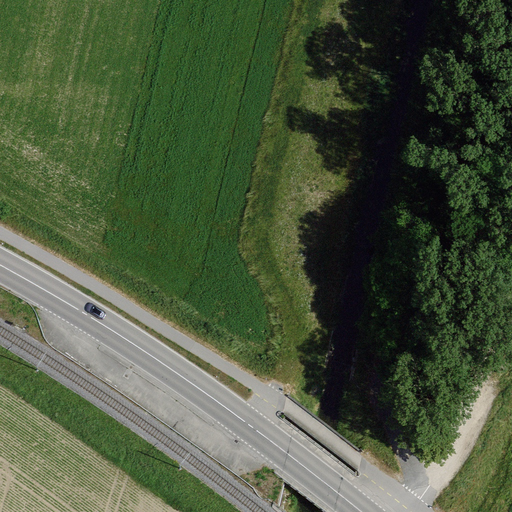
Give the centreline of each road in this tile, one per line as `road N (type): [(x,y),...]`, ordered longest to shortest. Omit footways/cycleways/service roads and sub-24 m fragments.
road 1 (secondary): [(361,511),(189,382),(0,265)]
road 2 (track): [(418,505),(459,436),(511,312)]
road 3 (track): [(414,511),(411,469),(371,349)]
